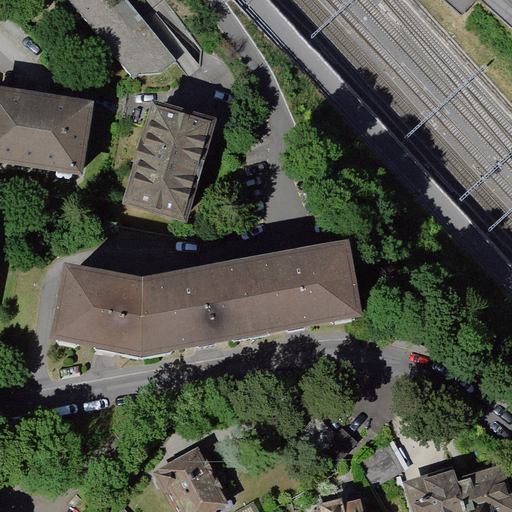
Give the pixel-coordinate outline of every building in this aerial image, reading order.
[(60,0),(133,87),(140,81),(162,81),(177,69),(119,0),(60,0)] [(97,107),(0,91),(0,162),(85,177),(97,107)] [(214,132),(156,115),(131,205),(188,221),(214,132)] [(254,262),(265,336),(375,320),(364,246),(254,262)] [(254,262),(158,284),(145,357),(265,336),(254,262)] [(62,343),(145,357),(158,284),(75,269),(62,343)] [(233,511),(203,454),(154,480),(171,511),(233,511)] [(511,511),(511,492),(507,476),(461,489),(467,511),(511,511)] [(416,511),(467,511),(461,489),(457,479),(411,493),(416,511)] [(263,511),(259,503),(243,511),(263,511)]
